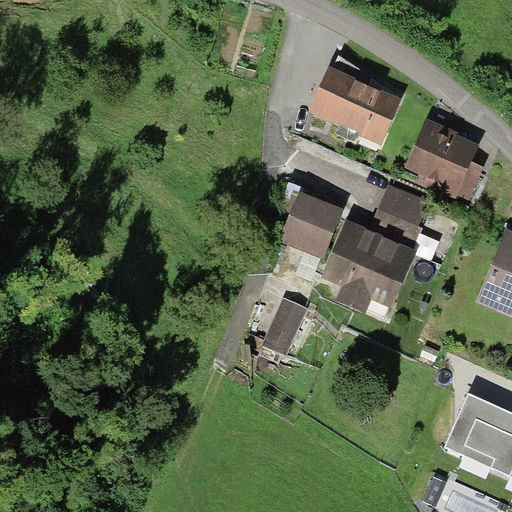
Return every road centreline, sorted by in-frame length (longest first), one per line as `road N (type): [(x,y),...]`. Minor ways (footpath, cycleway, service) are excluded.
road 1 (track): [(30,125),(143,189),(250,287)]
road 2 (residential): [(291,0),(402,59),(511,145)]
